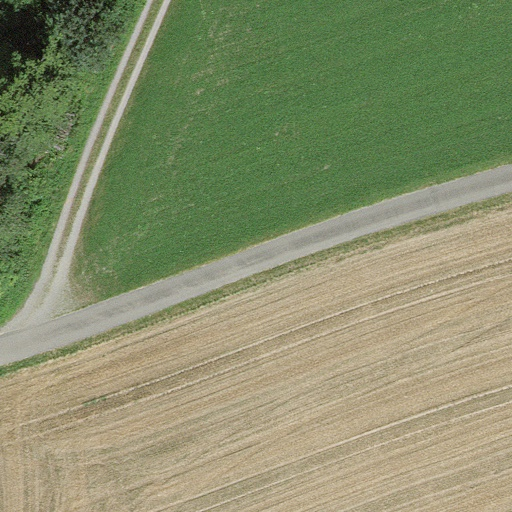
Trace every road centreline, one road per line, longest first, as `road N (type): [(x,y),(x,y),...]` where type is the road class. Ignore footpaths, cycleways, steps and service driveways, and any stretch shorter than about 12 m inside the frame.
road 1 (track): [(0,343),(511,153)]
road 2 (track): [(36,334),(88,176),(160,0)]
